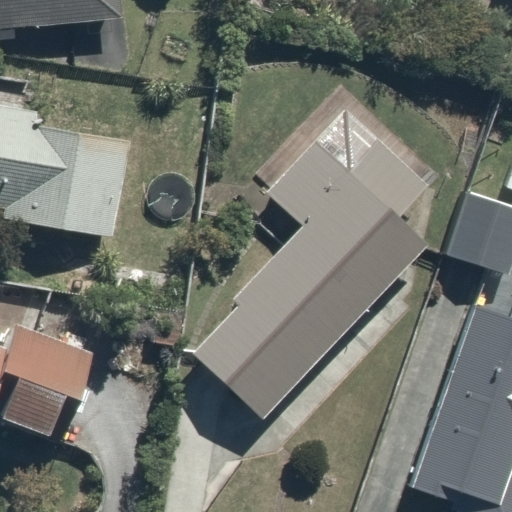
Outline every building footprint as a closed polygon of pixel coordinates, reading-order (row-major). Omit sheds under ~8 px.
[(0,0),(0,36),(78,27),(83,63),(133,57),(126,0),(0,0)] [(0,73),(0,222),(112,239),(127,139),(16,122),(23,77),(0,73)] [(261,421),(433,238),(401,208),(436,170),(349,88),(261,181),(303,220),(235,291),(242,298),(190,354),(261,421)] [(511,145),(488,136),(446,250),(481,262),(511,273),(511,145)] [(511,273),(481,262),(397,487),(465,511),(511,511),(511,308),(507,306),(511,291),(511,273)] [(0,434),(7,415),(67,437),(102,342),(0,303),(0,434)]
